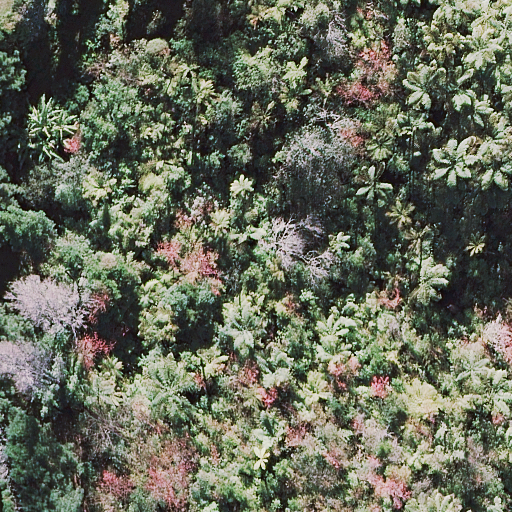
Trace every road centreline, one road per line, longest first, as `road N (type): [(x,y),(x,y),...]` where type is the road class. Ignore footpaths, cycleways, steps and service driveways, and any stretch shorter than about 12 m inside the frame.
road 1 (track): [(28,511),(0,276)]
road 2 (track): [(0,172),(103,0)]
